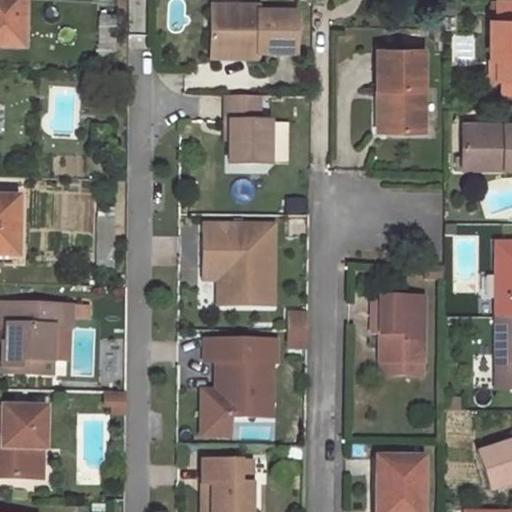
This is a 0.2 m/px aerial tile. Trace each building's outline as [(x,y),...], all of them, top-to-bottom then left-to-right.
[(0,0),(0,40),(23,41),(23,0),(0,0)] [(511,0),(497,0),(499,19),(494,19),(494,60),(500,60),(500,77),(511,77),(511,0)] [(241,7),(211,7),(211,16),(241,16),(241,7)] [(241,16),(211,16),(211,49),(258,50),(258,55),(296,55),(297,13),(259,13),(259,7),(241,7),(241,16)] [(116,17),(100,17),(99,74),(115,75),(116,17)] [(211,49),(211,59),(258,60),(258,55),(258,50),(211,49)] [(423,49),(378,49),(378,89),(386,90),(386,128),(424,128),(423,49)] [(378,89),(378,128),(386,128),(386,90),(378,89)] [(258,97),(224,97),(224,123),(229,123),(228,164),(269,165),(269,122),(257,122),(258,97)] [(511,125),(465,126),(465,161),(500,161),(500,168),(511,168),(511,125)] [(95,151),(95,126),(79,126),(79,151),(95,151)] [(465,161),(466,170),(500,168),(500,161),(465,161)] [(0,198),(0,253),(16,254),(17,199),(0,198)] [(96,217),(97,269),(114,269),(114,216),(96,217)] [(272,225),(201,225),(201,267),(216,267),(216,305),(256,306),(257,261),(272,261),(272,225)] [(511,246),(496,247),(497,319),(511,319),(511,246)] [(272,261),(257,261),(256,306),(271,306),(272,261)] [(390,334),(389,362),(423,362),(423,297),(381,297),(380,334),(390,334)] [(0,329),(6,329),(6,344),(0,344),(0,365),(21,366),(21,361),(53,361),(53,327),(70,328),(71,317),(81,318),(81,305),(0,303),(0,329)] [(305,351),(305,313),(286,313),(285,350),(305,351)] [(511,319),(497,319),(498,392),(511,391),(511,319)] [(274,341),(203,339),(203,361),(214,361),(226,362),(226,390),(214,390),(213,416),(257,417),(257,396),(270,397),(270,362),(274,363),(274,341)] [(53,361),(21,361),(21,366),(0,365),(0,374),(52,375),(53,361)] [(226,362),(214,361),(214,390),(226,390),(226,362)] [(124,415),(125,394),(102,393),(102,407),(109,407),(109,414),(124,415)] [(270,397),(257,396),(257,417),(269,417),(270,397)] [(0,441),(0,478),(31,479),(31,473),(41,473),(40,449),(43,449),(43,410),(3,410),(3,433),(3,441),(0,441)] [(270,421),(232,420),(232,436),(269,437),(270,421)] [(511,443),(476,455),(488,491),(511,483),(511,443)] [(377,460),(376,511),(421,511),(422,460),(377,460)] [(200,461),(199,484),(209,484),(208,511),(248,511),(249,484),(237,484),(237,461),(200,461)] [(249,461),(237,461),(237,484),(249,484),(249,461)] [(208,511),(209,484),(199,484),(199,511),(208,511)]
